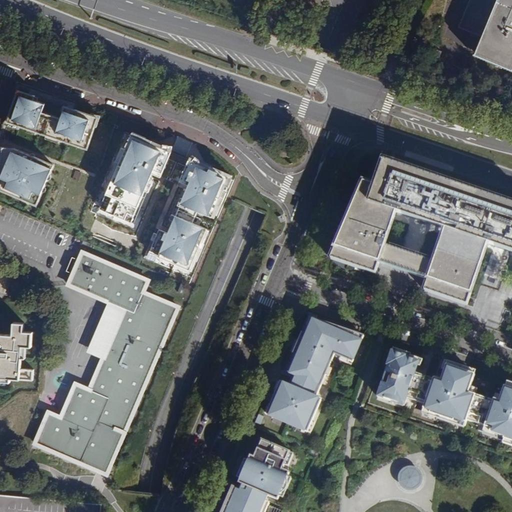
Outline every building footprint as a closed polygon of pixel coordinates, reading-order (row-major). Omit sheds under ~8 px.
[(511,0),(469,0),(459,26),(481,35),(473,54),(511,70),(511,0)] [(95,111),(18,85),(5,124),(82,150),(95,111)] [(172,143),(132,126),(92,222),(132,239),(159,174),(172,143)] [(197,153),(172,143),(159,174),(185,184),(197,153)] [(51,167),(11,150),(0,174),(0,194),(33,209),(51,167)] [(236,169),(197,153),(185,184),(155,259),(193,274),(236,169)] [(511,204),(384,161),(375,188),(363,183),(330,260),(375,275),(396,213),(445,230),(424,292),(467,306),(488,244),(511,252),(511,204)] [(50,410),(36,441),(98,468),(116,427),(126,431),(180,305),(146,290),(151,278),(85,250),(71,283),(114,301),(127,307),(105,356),(91,388),(77,381),(62,415),(50,410)] [(93,350),(105,356),(127,307),(114,301),(93,350)] [(363,336),(312,319),(305,335),(303,334),(294,354),(296,354),(289,372),(295,375),(289,387),(281,384),(268,415),(307,432),(321,401),(315,398),(320,386),(318,385),(322,375),(325,376),(334,354),(352,362),(363,336)] [(0,376),(2,376),(14,377),(36,378),(36,368),(24,368),(24,356),(25,344),(29,344),(34,344),(34,330),(25,330),(26,321),(16,321),(15,334),(0,332),(0,376)] [(411,384),(419,359),(393,350),(389,365),(391,366),(388,374),(386,374),(384,379),(383,378),(377,396),(404,405),(411,384)] [(441,381),(434,378),(429,390),(424,408),(422,411),(465,426),(467,420),(469,414),(480,417),(478,424),(484,426),(483,430),(489,432),(489,434),(511,441),(511,386),(504,384),(499,401),(493,399),(493,401),(468,393),(474,375),(446,365),(441,381)] [(424,408),(429,390),(411,384),(405,401),(424,408)] [(478,424),(480,417),(469,414),(467,420),(478,424)] [(252,436),(256,425),(250,423),(246,433),(252,436)] [(126,431),(116,427),(98,468),(109,472),(126,431)] [(284,465),(290,453),(262,441),(255,458),(251,457),(249,461),(245,460),(237,478),(241,479),(237,490),(231,504),(229,508),(225,506),(222,511),(265,511),(269,503),(265,502),(267,496),(278,500),(279,497),(288,477),(289,473),(282,470),(284,465)] [(288,467),(294,455),(290,453),(284,465),(288,467)] [(398,482),(399,485),(402,489),(405,491),(409,492),(413,492),(416,490),(419,487),(421,484),(421,480),(420,476),(418,472),(415,470),(412,469),(408,469),(405,470),(402,472),(400,474),(398,478),(398,482)] [(283,498),(291,479),(288,477),(279,497),(283,498)] [(237,490),(233,488),(227,502),(231,504),(237,490)] [(98,511),(100,503),(0,492),(0,511),(98,511)]
